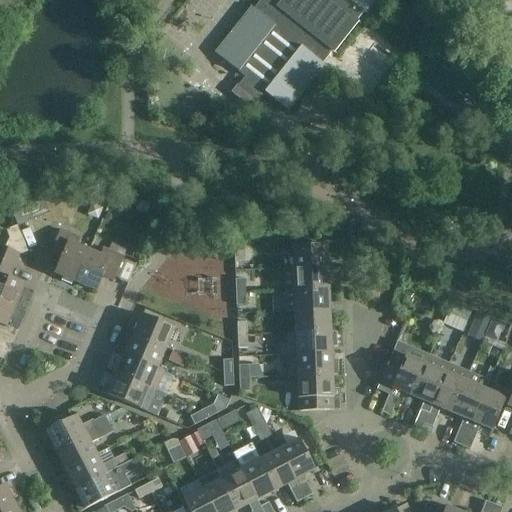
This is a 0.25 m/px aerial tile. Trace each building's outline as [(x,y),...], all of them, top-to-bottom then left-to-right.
[(365,12),(368,14),(379,0),(263,0),(256,9),(252,7),(215,53),(246,77),(239,86),(259,102),(266,93),(289,111),(325,66),(323,65),(333,53),(333,54),(359,22),(358,21),(365,12)] [(34,204),(15,212),(19,222),(38,214),(34,204)] [(55,275),(76,283),(89,252),(77,247),(80,240),(61,231),(51,255),(62,259),(55,275)] [(14,251),(23,248),(19,232),(9,235),(14,251)] [(101,257),(89,252),(76,283),(96,292),(103,277),(114,281),(127,250),(111,243),(108,251),(104,250),(101,257)] [(0,301),(15,308),(24,287),(9,281),(19,256),(0,247),(0,301)] [(295,270),(330,269),(329,247),(294,248),(295,270)] [(234,257),(234,263),(244,263),(244,250),(234,250),(234,257)] [(330,269),(295,270),(283,271),(284,292),(295,292),(330,291),(330,269)] [(236,293),(246,293),(245,280),(235,280),(236,293)] [(296,313),(331,312),(330,291),(295,292),(296,313)] [(246,293),(236,293),(236,307),(246,306),(246,293)] [(15,308),(0,301),(0,325),(7,328),(15,308)] [(470,317),(473,311),(452,302),(447,313),(456,317),(458,312),(470,317)] [(331,312),(296,313),(297,335),(332,333),(331,312)] [(133,336),(166,349),(174,329),(142,315),(133,336)] [(493,320),(487,336),(497,341),(499,337),(503,325),(493,320)] [(237,337),(247,336),(247,323),(237,323),(237,337)] [(333,355),(332,348),(338,348),(338,333),(332,334),(332,333),(297,335),(286,335),(286,349),(276,349),(277,357),(287,357),(333,355)] [(166,349),(133,336),(125,356),(157,369),(166,349)] [(247,336),(237,337),(238,350),(248,349),(247,336)] [(412,399),(430,356),(398,342),(380,385),(392,390),(381,414),(390,418),(400,394),(412,399)] [(339,376),(339,361),(333,362),(333,355),(287,357),(287,378),(298,378),(333,377),(339,376)] [(164,372),(157,369),(125,356),(117,375),(156,391),(164,372)] [(432,407),(450,365),(430,356),(412,399),(423,404),(413,428),(421,432),(432,407)] [(223,361),(223,375),(233,374),(233,361),(223,361)] [(452,416),(470,373),(450,365),(432,407),(452,416)] [(239,380),(249,379),(248,366),(239,367),(239,380)] [(470,373),(452,416),(472,424),(485,392),(490,381),(470,373)] [(234,387),(233,374),(223,375),(224,388),(234,387)] [(156,391),(117,375),(108,396),(147,412),(156,391)] [(334,391),(333,377),(298,378),(299,400),(300,413),(334,412),(334,399),(340,399),(340,390),(334,391)] [(249,379),(239,380),(240,393),(250,393),(249,379)] [(485,392),(472,424),(492,433),(506,401),(485,392)] [(213,406),(202,412),(206,420),(218,414),(213,406)] [(246,415),(251,424),(262,417),(258,409),(257,410),(246,415)] [(206,420),(202,412),(190,418),(194,426),(206,420)] [(239,419),(235,412),(226,416),(231,426),(240,421),(239,419)] [(56,453),(87,436),(77,417),(46,433),(56,453)] [(97,431),(109,425),(104,417),(92,423),(97,431)] [(198,434),(202,442),(212,437),(221,432),(216,422),(202,429),(197,431),(198,434)] [(66,472),(97,456),(91,444),(113,433),(109,425),(97,431),(87,436),(56,453),(66,472)] [(202,442),(198,434),(190,438),(196,449),(203,445),(202,442)] [(190,438),(179,443),(185,454),(196,449),(190,438)] [(279,451),(295,481),(315,471),(299,440),(279,451)] [(171,441),(164,444),(173,464),(185,458),(177,441),(171,441)] [(295,481),(279,451),(260,460),(276,491),(295,481)] [(112,461),(116,469),(129,463),(124,455),(112,461)] [(97,456),(66,472),(75,490),(106,474),(97,456)] [(116,469),(106,474),(75,490),(86,510),(130,487),(125,476),(138,469),(134,460),(129,463),(116,469)] [(276,491),(260,460),(241,470),(256,501),(276,491)] [(256,501),(241,470),(221,480),(237,511),(256,501)] [(197,482),(202,490),(213,511),(235,511),(237,511),(221,480),(217,472),(197,482)] [(146,486),(150,494),(162,488),(158,479),(146,486)] [(0,511),(2,511),(16,506),(5,486),(0,488),(0,511)] [(146,486),(135,492),(139,500),(150,494),(146,486)] [(213,511),(202,490),(182,500),(187,511),(213,511)] [(108,506),(110,511),(116,511),(124,508),(129,511),(132,511),(135,511),(127,496),(108,506)] [(493,511),(496,507),(486,502),(481,511),(493,511)]
